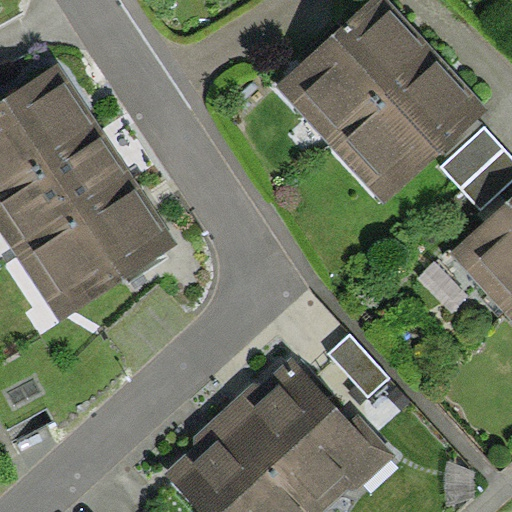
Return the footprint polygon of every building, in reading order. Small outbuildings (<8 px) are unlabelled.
[(363,0),(275,76),(328,138),(428,51),(383,0),(363,0)] [(481,113),(428,51),(328,138),(381,199),(481,113)] [(0,193),(85,137),(46,77),(0,106),(0,193)] [(511,155),(486,126),(444,164),(477,200),(511,168),(511,155)] [(0,203),(27,245),(117,185),(85,137),(0,193),(0,203)] [(117,185),(27,245),(67,305),(157,246),(117,185)] [(511,193),(451,249),(508,310),(511,305),(511,193)] [(14,263),(53,325),(66,317),(27,255),(14,263)] [(363,401),(387,380),(345,332),(321,353),(363,401)] [(230,425),(306,505),(365,450),(290,370),(230,425)] [(298,511),(306,505),(230,425),(174,477),(195,500),(206,511),(298,511)]
